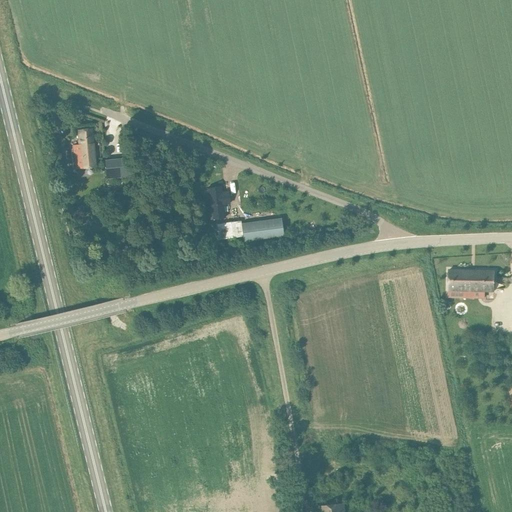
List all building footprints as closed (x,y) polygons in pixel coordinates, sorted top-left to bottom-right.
[(78,130),(79,145),(73,145),(75,169),(95,167),(91,129),(78,130)] [(128,158),(104,160),(106,179),(130,177),(128,158)] [(205,196),(206,206),(208,220),(224,218),(223,211),(222,204),(230,203),(228,191),(221,192),(221,191),(220,187),(207,189),(208,196),(205,196)] [(168,195),(168,202),(177,202),(177,194),(168,195)] [(119,206),(118,197),(105,197),(105,207),(119,206)] [(281,215),(241,221),(243,239),(283,233),(281,215)] [(243,235),(240,220),(215,222),(217,238),(243,235)] [(495,271),(449,270),(448,296),(476,297),(476,291),(494,292),(495,271)] [(319,506),(320,511),(344,511),(344,503),(319,506)]
